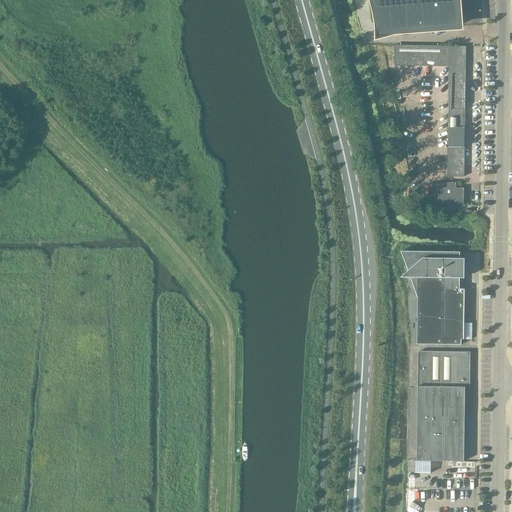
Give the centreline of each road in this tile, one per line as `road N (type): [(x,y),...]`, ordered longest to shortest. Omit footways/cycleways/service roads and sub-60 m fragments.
road 1 (primary): [(356,480),(359,233),(302,0)]
road 2 (unclassified): [(501,375),(503,71)]
road 3 (unclassified): [(499,511),(501,375)]
